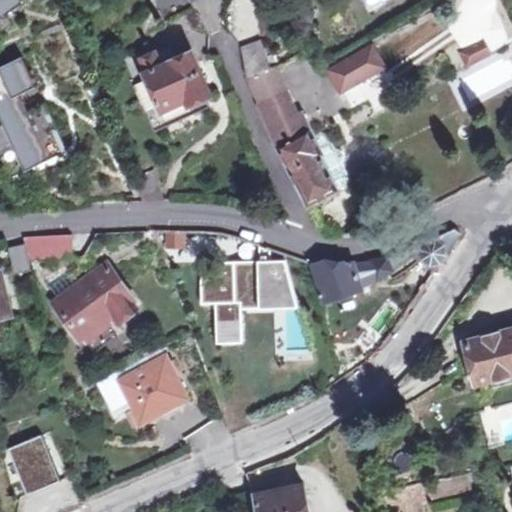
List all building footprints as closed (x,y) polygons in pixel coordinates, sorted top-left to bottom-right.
[(0,0),(0,24),(40,1),(38,0),(0,0)] [(187,0),(152,0),(164,25),(193,11),(187,0)] [(271,70),(260,41),(241,48),(247,79),(271,70)] [(463,55),(469,66),(490,53),(484,42),(463,55)] [(386,69),(374,48),(373,47),(329,72),(342,93),(386,69)] [(185,98),(188,105),(207,96),(211,94),(191,52),(174,59),(170,49),(157,55),(155,51),(138,58),(144,72),(143,73),(159,109),(185,98)] [(278,78),(260,91),(265,99),(257,104),(270,130),(299,115),(278,78)] [(101,96),(97,85),(88,89),(92,100),(101,96)] [(265,99),(260,91),(253,95),(255,99),(257,104),(265,99)] [(25,104),(28,111),(45,103),(42,97),(25,104)] [(45,103),(28,111),(0,124),(0,144),(0,145),(10,141),(20,162),(62,142),(45,103)] [(299,115),(270,130),(287,167),(308,206),(337,192),(335,190),(345,185),(349,175),(344,164),(333,161),(324,165),(319,154),(322,152),(303,112),(299,115)] [(164,201),(153,172),(133,178),(142,202),(164,201)] [(405,263),(416,256),(421,260),(436,271),(465,232),(458,228),(388,258),(341,265),(320,261),(314,263),(325,299),(368,284),(405,263)] [(180,230),(166,230),(166,247),(181,245),(180,230)] [(21,236),(23,243),(25,251),(47,250),(68,248),(66,233),(46,233),(31,234),(21,236)] [(25,251),(23,243),(6,248),(14,273),(30,268),(29,263),(25,251)] [(292,264),(201,261),(204,307),(220,307),(221,347),(246,350),(247,315),(285,314),(305,313),(292,264)] [(120,319),(138,305),(105,262),(56,300),(83,336),(114,313),(120,319)] [(511,330),(465,343),(476,384),(511,374),(511,330)] [(142,426),(190,400),(162,348),(96,383),(116,422),(134,412),(142,426)] [(250,428),(237,396),(216,404),(222,418),(229,437),(250,428)] [(46,436),(9,452),(32,502),(64,486),(46,436)] [(308,511),(304,486),(255,497),(258,511),(308,511)]
